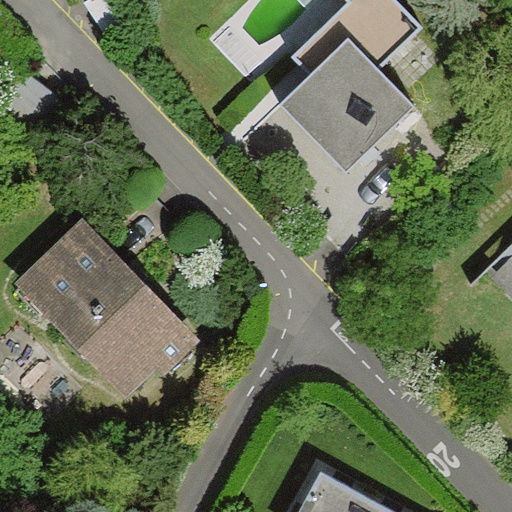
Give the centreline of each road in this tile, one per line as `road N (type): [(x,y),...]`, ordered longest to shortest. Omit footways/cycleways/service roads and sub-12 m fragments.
road 1 (residential): [(30,0),(304,298)]
road 2 (residential): [(304,298),(508,511)]
road 3 (residential): [(304,298),(183,511)]
